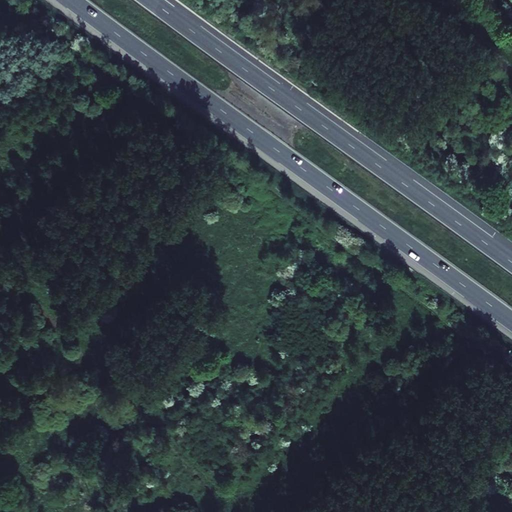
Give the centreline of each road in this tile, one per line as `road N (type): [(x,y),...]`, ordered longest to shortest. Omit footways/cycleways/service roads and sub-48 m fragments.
road 1 (motorway): [(70,0),(511,320)]
road 2 (motorway): [(511,261),(150,0)]
